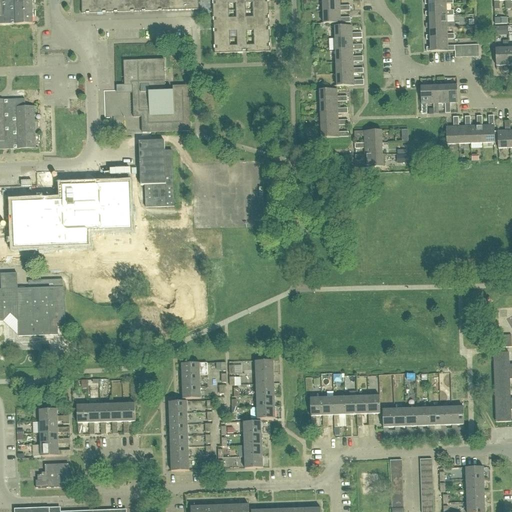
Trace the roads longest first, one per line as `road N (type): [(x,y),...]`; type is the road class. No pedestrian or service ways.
road 1 (residential): [(511,102),(476,104),(473,69),(398,71),(397,32),(379,0)]
road 2 (residential): [(327,483),(344,455),(511,450)]
road 3 (residential): [(136,490),(327,483)]
road 4 (residential): [(136,490),(1,503),(0,454)]
road 5 (residential): [(0,169),(68,160),(66,70)]
road 6 (residential): [(65,27),(189,23)]
